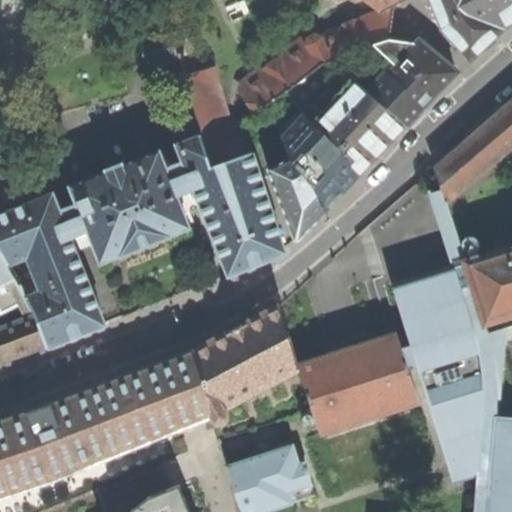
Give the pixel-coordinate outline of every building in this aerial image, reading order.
[(148,0),(152,17),(167,13),(163,0),(148,0)] [(361,0),(379,13),(393,7),(406,0),(361,0)] [(511,0),(431,0),(443,30),(471,60),(499,34),(497,32),(511,24),(511,0)] [(244,95),(257,112),(322,63),(335,59),(384,39),(386,41),(388,41),(393,7),(379,13),(321,38),(316,36),(311,38),(246,85),(243,90),(244,95)] [(145,69),(180,60),(173,34),(139,42),(145,69)] [(434,97),(458,72),(426,47),(421,45),(388,41),(386,41),(338,62),(373,96),(407,127),(434,97)] [(381,154),(407,127),(373,96),(338,62),(322,66),(288,94),(304,113),(317,129),(319,129),(349,159),(357,179),(381,154)] [(213,70),(187,78),(213,166),(252,153),(243,122),(229,125),(213,70)] [(169,131),(197,123),(189,93),(161,101),(169,131)] [(511,103),(497,117),(437,167),(465,262),(477,303),(485,325),(511,316),(511,103)] [(342,196),(357,179),(349,159),(319,129),(317,129),(304,113),(282,139),(289,160),(313,188),(325,214),(342,196)] [(0,249),(9,265),(28,258),(42,292),(27,298),(37,315),(47,348),(106,325),(71,240),(88,233),(101,264),(149,244),(189,228),(182,213),(200,206),(228,277),(285,254),(252,154),(211,168),(201,136),(176,146),(178,151),(161,158),(159,152),(123,166),(122,165),(105,171),(105,173),(70,187),(77,206),(72,204),(61,208),(60,213),(53,194),(0,215),(0,249)] [(312,227),(325,214),(313,188),(289,160),(269,169),(296,243),(312,227)] [(503,335),(469,342),(447,275),(386,294),(398,334),(419,402),(445,486),(472,480),(490,488),(492,488),(489,511),(511,511),(511,420),(495,419),(503,335)] [(0,363),(34,351),(47,348),(37,315),(27,298),(20,285),(4,291),(17,323),(0,329),(0,363)] [(235,329),(193,356),(213,416),(218,427),(230,420),(225,409),(301,370),(300,365),(283,303),(235,329)] [(398,334),(300,365),(301,370),(320,434),(419,402),(398,334)] [(0,511),(217,511),(191,447),(105,481),(97,462),(213,416),(193,356),(0,421),(0,511)] [(235,493),(242,511),(267,511),(316,495),(305,462),(300,463),(294,445),(292,445),(286,443),(277,446),(273,452),(229,467),(235,493)]
